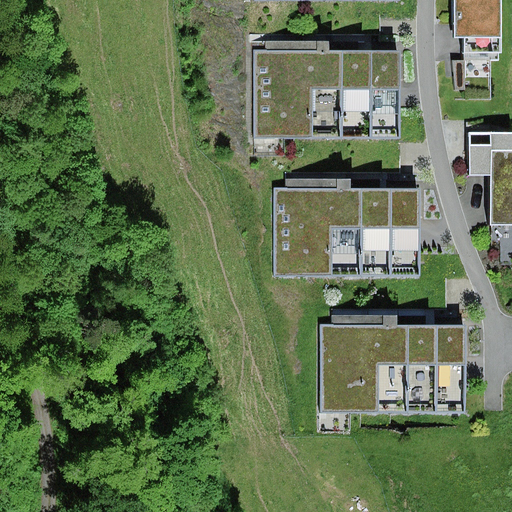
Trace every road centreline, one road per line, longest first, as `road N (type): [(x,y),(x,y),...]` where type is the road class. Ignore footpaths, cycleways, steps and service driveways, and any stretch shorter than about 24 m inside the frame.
road 1 (residential): [(425,0),(428,95),(445,184),(494,331)]
road 2 (track): [(0,246),(39,395),(49,511)]
